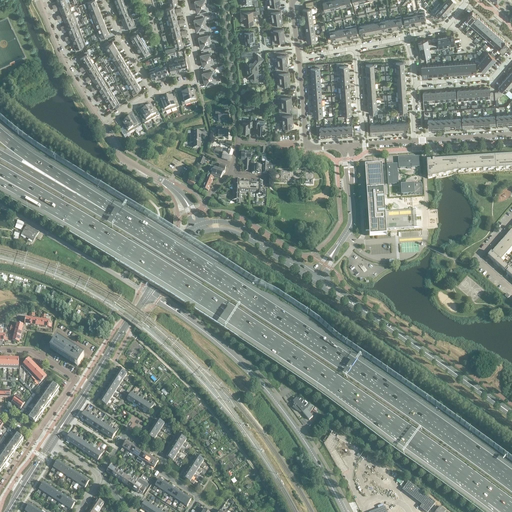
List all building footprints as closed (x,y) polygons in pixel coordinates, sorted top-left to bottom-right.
[(267,5),(267,9),(279,7),(279,6),(279,4),(280,4),(279,0),(268,0),(269,4),(267,5)] [(445,0),(442,4),(449,10),(452,6),(445,0)] [(69,2),(58,6),(59,8),(60,8),(61,11),(70,7),(71,7),(69,2)] [(89,7),(91,12),(99,9),(97,4),(89,7)] [(118,7),(120,12),(129,9),(127,4),(125,4),(118,7)] [(207,13),(211,12),(211,8),(208,8),(207,4),(196,7),(196,9),(197,9),(198,12),(199,12),(200,15),(207,13)] [(442,4),(438,9),(445,15),(449,10),(442,4)] [(303,9),(303,15),(312,14),(311,8),(313,8),(312,5),(306,6),(306,8),(306,9),(303,9)] [(167,14),(177,12),(176,9),(175,9),(174,6),(166,8),(167,14)] [(62,14),(61,14),(62,17),(72,13),(70,7),(61,11),(62,14)] [(253,15),(260,14),(259,7),(255,7),(256,11),(241,13),(241,20),(244,20),(244,25),(250,24),(254,24),(253,15)] [(271,14),(271,18),(282,16),(281,10),(280,10),(280,9),(279,7),(267,9),(268,13),(271,14)] [(89,13),(91,18),(101,14),(99,9),(91,12),(89,13)] [(120,12),(122,17),(131,14),(129,9),(120,12)] [(434,16),(437,18),(438,17),(439,16),(442,19),(445,15),(438,9),(435,13),(434,12),(432,14),(434,16)] [(72,13),(62,17),(63,19),(64,18),(65,22),(73,18),(76,18),(74,12),(72,13)] [(476,16),(472,12),(465,19),(470,23),(476,16)] [(205,19),(207,17),(207,13),(200,15),(195,16),(195,18),(196,19),(194,19),(195,23),(195,25),(206,23),(205,19)] [(91,18),(94,23),(96,22),(103,19),(101,14),(91,18)] [(122,17),(124,23),(133,19),(131,14),(122,17)] [(269,23),(270,27),(282,25),(282,24),(281,22),(283,22),(282,16),(271,18),(272,22),(269,23)] [(480,19),(476,16),(470,23),(474,27),(480,19)] [(67,25),(65,25),(66,28),(76,24),(73,18),(65,22),(67,25)] [(96,28),(98,27),(105,24),(103,19),(96,22),(94,23),(96,28)] [(126,28),(130,26),(130,28),(131,29),(136,27),(133,19),(124,23),(126,28)] [(484,23),(480,19),(474,27),(478,30),(484,23)] [(76,24),(66,28),(67,30),(69,30),(70,32),(78,29),(80,28),(78,23),(76,24)] [(179,27),(181,26),(180,23),(170,25),(172,31),(180,29),(179,27)] [(199,32),(199,33),(211,30),(210,27),(207,26),(206,23),(195,25),(196,27),(197,31),(198,30),(199,32)] [(488,26),(484,23),(478,30),(482,34),(488,26)] [(98,27),(100,32),(107,29),(105,24),(98,27)] [(273,31),(274,35),(284,34),(284,28),(282,28),(282,27),(282,25),(270,27),(270,31),(273,31)] [(492,30),(488,26),(482,34),(486,37),(492,30)] [(71,35),(70,36),(71,38),(80,35),(78,29),(70,32),(71,35)] [(98,33),(100,38),(101,41),(106,38),(106,37),(105,36),(109,34),(107,29),(100,32),(98,33)] [(131,37),(133,42),(142,37),(142,36),(138,29),(133,32),(134,34),(134,35),(131,37)] [(199,40),(200,42),(210,40),(209,36),(212,35),(211,30),(199,33),(200,35),(200,36),(199,37),(200,40),(199,40)] [(497,34),(492,30),(486,37),(490,41),(497,34)] [(326,31),(327,38),(330,37),(331,41),(336,40),(334,31),(329,32),(329,31),(326,31)] [(245,40),(243,40),(244,44),(245,44),(252,44),(254,44),(255,43),(254,39),(254,37),(254,35),(254,32),(244,33),(245,40)] [(80,35),(71,38),(71,40),(73,40),(74,43),(84,39),(82,34),(80,35)] [(284,34),(274,35),(274,39),(272,41),(272,45),(284,43),(284,41),(284,40),(285,40),(284,34)] [(501,37),(497,34),(490,41),(494,44),(501,37)] [(315,35),(306,37),(307,42),(311,41),(311,43),(311,44),(317,43),(317,41),(316,41),(315,35)] [(133,42),(136,46),(145,41),(142,37),(133,42)] [(505,41),(501,37),(494,44),(498,48),(505,41)] [(84,39),(74,43),(75,45),(74,46),(75,50),(76,52),(82,49),(81,46),(86,44),(84,39)] [(183,40),(174,42),(176,48),(178,47),(179,49),(179,50),(186,48),(185,42),(183,42),(183,40)] [(203,50),(204,51),(215,48),(214,45),(211,44),(210,40),(200,42),(200,45),(201,45),(202,48),(203,48),(203,50)] [(106,52),(108,51),(116,46),(113,42),(109,44),(108,42),(108,41),(102,44),(106,52)] [(136,46),(139,51),(148,46),(145,41),(136,46)] [(509,44),(505,41),(498,48),(502,52),(509,44)] [(108,51),(111,55),(118,51),(116,46),(108,51)] [(146,55),(147,56),(153,53),(148,46),(139,51),(142,56),(146,54),(146,55)] [(201,58),(202,61),(212,58),(211,54),(214,52),(213,49),(215,48),(204,51),(201,52),(201,53),(202,55),(201,55),(201,58)] [(82,60),(83,63),(91,58),(92,58),(89,53),(87,50),(84,52),(78,56),(78,57),(81,61),(82,60)] [(111,55),(114,60),(121,56),(118,51),(111,55)] [(277,57),(277,61),(288,60),(287,54),(286,54),(286,53),(286,51),(285,51),(274,52),(274,56),(277,57)] [(251,52),(242,53),(242,57),(247,56),(248,61),(252,61),(251,52)] [(490,54),(488,52),(484,57),(492,63),(495,59),(493,57),(492,55),(490,54)] [(254,82),(262,81),(263,81),(264,79),(264,76),(263,75),(263,72),(259,72),(258,69),(257,66),(263,59),(258,55),(252,62),(250,61),(246,62),(247,73),(249,73),(250,78),(250,79),(250,80),(251,80),(252,81),(253,81),(254,82)] [(115,66),(117,65),(124,60),(121,56),(114,60),(112,61),(115,66)] [(186,57),(180,59),(183,71),(186,70),(185,69),(188,68),(186,60),(186,57)] [(492,63),(484,57),(481,61),(488,67),(492,63)] [(85,65),(84,66),(85,68),(93,63),(91,58),(83,63),(85,65)] [(205,68),(206,69),(217,66),(216,62),(213,62),(212,58),(202,61),(202,63),(203,63),(203,66),(205,66),(205,68)] [(174,60),(175,63),(177,71),(180,70),(180,71),(183,71),(180,59),(174,60)] [(117,65),(120,69),(127,65),(124,60),(117,65)] [(275,66),(275,70),(287,69),(287,68),(287,66),(289,66),(288,60),(277,61),(278,65),(275,66)] [(488,67),(481,61),(477,65),(484,71),(488,67)] [(93,63),(85,68),(87,71),(88,70),(89,72),(98,67),(95,62),(93,63)] [(160,66),(160,67),(161,67),(164,75),(166,74),(167,76),(170,74),(167,66),(168,66),(167,62),(164,63),(164,65),(160,66)] [(339,66),(340,71),(349,71),(348,65),(344,66),(344,64),(344,62),(336,63),(337,66),(339,66)] [(177,71),(175,63),(169,64),(169,65),(172,74),(175,73),(174,72),(177,71)] [(311,68),(311,73),(320,73),(320,67),(323,67),(322,64),(315,65),(315,66),(315,68),(311,68)] [(118,70),(121,75),(130,70),(127,65),(118,70)] [(203,77),(203,79),(214,76),(213,72),(216,71),(215,67),(217,67),(217,66),(206,69),(203,70),(203,71),(204,73),(203,73),(203,76),(203,77)] [(91,75),(89,75),(91,78),(100,72),(98,67),(89,72),(91,75)] [(160,67),(155,69),(159,79),(162,78),(161,76),(164,75),(161,67),(160,67)] [(149,70),(150,71),(150,73),(153,79),(155,78),(156,80),(159,79),(155,69),(154,68),(149,70)] [(279,75),(279,79),(290,78),(289,72),(288,72),(288,71),(287,69),(275,70),(276,74),(279,75)] [(124,79),(125,79),(132,74),(130,70),(121,75),(124,79)] [(100,72),(91,78),(93,81),(94,80),(95,82),(103,77),(100,72)] [(125,79),(128,83),(135,79),(132,74),(125,79)] [(207,86),(208,87),(219,85),(218,81),(215,80),(214,76),(203,79),(204,82),(205,81),(205,85),(207,84),(207,86)] [(97,84),(95,85),(97,88),(105,83),(107,82),(104,77),(103,77),(95,82),(97,84)] [(290,78),(279,79),(279,83),(277,84),(277,88),(288,87),(289,87),(289,85),(289,84),(290,84),(290,78)] [(127,84),(130,89),(138,84),(137,82),(135,79),(128,83),(127,84)] [(505,79),(502,83),(508,89),(511,85),(505,79)] [(105,83),(97,88),(99,90),(100,90),(101,92),(109,87),(108,87),(105,83)] [(497,92),(496,92),(494,92),(495,100),(498,99),(498,97),(502,96),(508,89),(502,83),(498,87),(500,89),(497,92)] [(132,94),(134,96),(139,93),(138,92),(137,91),(141,88),(138,84),(130,89),(133,93),(132,94)] [(102,94),(101,95),(103,97),(112,92),(109,87),(101,92),(102,94)] [(484,89),(485,98),(490,97),(490,100),(493,100),(493,92),(491,92),(490,92),(489,88),(484,89)] [(194,90),(188,92),(191,104),(200,102),(197,93),(196,93),(195,94),(194,90)] [(112,92),(103,97),(105,100),(106,99),(107,102),(115,97),(112,92)] [(191,104),(188,92),(182,93),(183,96),(182,97),(180,97),(182,106),(191,104)] [(281,99),(281,103),(292,102),(291,96),(290,96),(290,95),(290,93),(289,93),(278,94),(278,98),(281,99)] [(172,96),(166,99),(171,110),(179,107),(176,99),(175,99),(173,100),(172,96)] [(115,97),(107,102),(108,104),(107,105),(110,109),(111,110),(117,106),(120,104),(115,97)] [(246,110),(250,110),(250,109),(254,109),(254,104),(257,103),(256,97),(250,98),(250,100),(250,102),(249,102),(244,103),(244,110),(246,110)] [(171,110),(166,99),(161,101),(162,104),(161,104),(159,105),(163,113),(171,110)] [(279,110),(279,112),(291,111),(291,110),(291,108),(292,108),(292,102),(281,103),(281,107),(279,108),(279,110)] [(151,106),(146,109),(152,119),(160,115),(155,107),(154,108),(152,108),(151,106)] [(140,116),(145,124),(152,119),(146,109),(141,112),(142,115),(141,115),(140,116)] [(223,121),(223,122),(227,122),(227,121),(228,121),(228,114),(222,114),(221,112),(221,110),(215,111),(215,117),(218,117),(218,122),(223,121)] [(282,117),(282,121),(293,120),(293,114),(291,114),(291,113),(291,111),(279,112),(279,116),(282,117)] [(241,127),(241,131),(242,131),(242,132),(249,133),(249,128),(249,126),(253,126),(253,120),(253,115),(251,115),(251,120),(247,120),(247,122),(242,122),(242,127),(241,127)] [(133,117),(128,120),(134,130),(142,126),(137,118),(136,118),(134,119),(133,117)] [(425,118),(425,125),(428,125),(428,129),(434,129),(433,120),(428,120),(428,118),(425,118)] [(124,125),(122,127),(123,129),(126,134),(127,135),(134,130),(128,120),(123,123),(124,125)] [(253,120),(253,126),(255,127),(257,127),(257,133),(264,133),(264,132),(265,128),(264,128),(264,123),(264,120),(258,120),(253,120)] [(293,120),(282,121),(282,125),(280,126),(280,130),(292,129),(292,126),(293,126),(293,120)] [(216,132),(218,132),(218,137),(223,137),(223,138),(227,138),(227,137),(228,137),(229,130),(223,130),(222,130),(222,128),(222,126),(216,125),(216,132)] [(316,125),(317,133),(318,132),(320,132),(320,137),(326,136),(325,127),(320,127),(320,125),(316,125)] [(193,148),(201,148),(201,141),(201,140),(201,134),(201,132),(193,132),(193,136),(190,136),(190,143),(193,143),(193,148)] [(222,156),(222,158),(230,161),(231,158),(233,151),(229,150),(228,154),(224,152),(223,153),(222,152),(223,149),(216,147),(215,150),(214,154),(220,156),(220,155),(221,155),(222,156)] [(247,171),(249,171),(249,163),(249,160),(250,160),(251,160),(251,153),(247,153),(247,152),(243,152),(243,153),(241,153),(241,159),(246,159),(246,160),(246,163),(245,163),(245,164),(245,171),(247,171)] [(418,157),(398,158),(399,165),(399,169),(407,168),(407,169),(411,169),(411,168),(418,167),(419,167),(418,161),(418,157)] [(435,161),(426,161),(428,179),(453,173),(511,168),(511,157),(445,162),(445,160),(437,161),(435,161)] [(262,174),(268,174),(268,172),(268,170),(271,171),(271,165),(268,165),(268,163),(263,163),(263,167),(262,174)] [(209,174),(208,176),(212,178),(213,176),(220,179),(223,175),(225,172),(224,171),(226,167),(220,164),(220,165),(219,168),(218,169),(215,167),(211,175),(209,174)] [(368,210),(364,210),(366,231),(369,231),(370,237),(387,236),(386,230),(414,228),(423,227),(422,227),(421,211),(422,211),(387,213),(387,206),(386,206),(385,206),(382,164),(372,165),(365,165),(367,204),(368,210)] [(397,164),(387,165),(388,185),(398,185),(398,176),(399,176),(398,172),(397,172),(397,165),(397,164)] [(207,191),(208,191),(214,179),(212,178),(208,176),(208,177),(203,189),(207,191)] [(233,189),(233,190),(241,191),(242,181),(233,180),(233,189)] [(233,192),(233,194),(241,194),(241,193),(249,193),(249,187),(247,187),(248,181),(246,181),(242,180),(242,181),(241,191),(233,190),(233,192)] [(250,181),(248,181),(247,187),(249,187),(249,193),(256,193),(257,193),(257,181),(252,181),(250,181)] [(257,181),(257,193),(256,193),(256,195),(262,195),(262,196),(265,197),(266,190),(262,190),(262,189),(263,181),(257,181)] [(409,185),(401,185),(402,195),(422,194),(421,184),(420,184),(413,185),(413,184),(409,184),(409,185)] [(233,196),(232,196),(232,201),(236,201),(236,203),(236,204),(242,205),(242,194),(241,194),(233,194),(233,195),(233,196)] [(20,234),(33,242),(36,238),(39,232),(26,225),(25,226),(20,234)] [(501,242),(510,250),(511,247),(511,245),(504,239),(501,242)] [(498,246),(507,254),(510,250),(501,242),(498,246)] [(495,250),(503,257),(507,254),(498,246),(495,250)] [(491,253),(497,258),(500,261),(503,257),(495,250),(491,253)] [(487,257),(493,262),(497,258),(491,253),(487,257)] [(493,262),(499,267),(503,263),(500,261),(497,258),(493,262)] [(499,267),(505,272),(508,268),(503,263),(499,267)] [(0,280),(2,281),(3,281),(6,282),(8,275),(6,274),(4,274),(2,274),(2,275),(1,274),(1,275),(0,274),(0,280)] [(51,348),(58,352),(64,344),(62,343),(59,341),(57,340),(57,339),(54,344),(51,348)] [(58,352),(65,356),(70,348),(69,347),(65,345),(64,344),(58,352)] [(65,356),(72,361),(77,352),(76,352),(72,349),(70,348),(65,356)] [(78,365),(79,366),(80,363),(84,357),(81,355),(80,355),(81,353),(80,352),(78,351),(77,352),(72,361),(78,365)] [(22,366),(25,370),(33,363),(29,359),(25,363),(22,366)] [(25,370),(29,373),(36,366),(33,363),(25,370)] [(29,373),(32,377),(40,370),(36,366),(29,373)] [(32,377),(36,381),(43,373),(40,370),(32,377)] [(117,376),(123,380),(127,382),(128,380),(125,378),(127,374),(120,370),(117,376)] [(43,373),(36,381),(39,384),(47,377),(43,373)] [(113,381),(120,385),(123,387),(125,385),(121,383),(123,380),(117,376),(113,381)] [(110,386),(116,390),(120,393),(121,390),(118,388),(120,385),(113,381),(110,386)] [(52,383),(48,389),(57,395),(57,394),(57,393),(60,388),(58,387),(52,383)] [(106,391),(113,396),(116,398),(118,395),(115,393),(116,390),(110,386),(106,391)] [(48,389),(44,395),(51,400),(55,395),(56,396),(57,395),(48,389)] [(103,396),(110,401),(113,403),(115,401),(111,399),(113,396),(106,391),(103,396)] [(127,400),(133,404),(137,397),(139,394),(137,392),(135,396),(131,393),(127,400)] [(12,403),(16,406),(20,400),(22,398),(18,395),(16,397),(14,400),(12,403)] [(44,395),(40,400),(49,406),(49,405),(48,404),(51,400),(44,395)] [(100,402),(110,408),(111,406),(108,404),(110,401),(103,396),(100,402)] [(133,404),(138,407),(142,401),(144,397),(142,396),(140,399),(137,397),(133,404)] [(294,406),(292,408),(295,409),(300,413),(301,411),(304,415),(309,420),(313,417),(310,413),(314,407),(299,398),(298,400),(297,398),(293,402),(295,404),(293,406),(294,406)] [(138,407),(143,410),(147,404),(149,400),(147,399),(145,402),(142,401),(138,407)] [(20,400),(16,406),(21,409),(25,403),(20,400)] [(40,400),(36,406),(43,411),(47,407),(48,407),(49,406),(40,400)] [(143,410),(147,413),(148,414),(155,404),(152,402),(150,406),(147,404),(143,410)] [(36,406),(32,412),(40,418),(41,417),(40,416),(43,411),(36,406)] [(80,419),(86,422),(90,416),(92,412),(90,411),(88,414),(85,412),(80,419)] [(32,412),(28,418),(35,423),(38,418),(40,419),(40,418),(32,412)] [(86,422),(91,426),(96,419),(98,416),(95,414),(93,418),(90,416),(86,422)] [(91,426),(97,429),(101,422),(103,419),(101,418),(99,421),(96,419),(91,426)] [(154,425),(161,430),(164,432),(166,430),(162,427),(164,424),(158,420),(154,425)] [(97,429),(102,432),(108,423),(106,421),(104,424),(101,422),(97,429)] [(102,432),(107,436),(111,429),(113,426),(111,424),(108,423),(102,432)] [(151,431),(157,435),(161,437),(162,435),(159,433),(161,430),(154,425),(151,431)] [(111,429),(107,436),(112,439),(119,429),(116,428),(114,431),(111,429)] [(147,436),(157,442),(159,440),(155,438),(157,435),(151,431),(147,436)] [(66,441),(72,444),(76,438),(78,434),(76,433),(74,436),(71,434),(66,441)] [(16,434),(12,440),(21,446),(22,444),(20,444),(24,439),(16,434)] [(176,441),(183,446),(186,448),(187,445),(184,443),(187,440),(180,435),(176,441)] [(72,444),(77,448),(81,441),(84,438),(81,436),(79,439),(76,438),(72,444)] [(12,440),(8,446),(15,451),(18,446),(20,447),(21,446),(12,440)] [(77,448),(82,451),(87,444),(89,441),(87,440),(84,443),(81,441),(77,448)] [(125,449),(128,451),(132,445),(127,441),(120,451),(123,453),(125,449)] [(173,446),(179,451),(183,453),(184,451),(181,449),(183,446),(176,441),(173,446)] [(82,451),(88,454),(94,444),(92,443),(90,446),(87,444),(82,451)] [(88,454),(93,458),(97,451),(99,448),(94,444),(88,454)] [(130,453),(133,455),(137,448),(132,445),(128,451),(125,455),(128,456),(130,453)] [(8,446),(4,451),(13,457),(13,456),(12,455),(15,451),(8,446)] [(173,446),(169,452),(176,456),(179,458),(181,456),(177,454),(179,451),(173,446)] [(135,456),(138,458),(142,451),(137,448),(133,455),(131,458),(133,459),(135,456)] [(97,451),(93,458),(98,461),(105,451),(102,450),(100,453),(97,451)] [(4,451),(0,456),(0,457),(7,462),(10,458),(12,459),(13,457),(4,451)] [(140,459),(143,461),(148,455),(142,451),(138,458),(136,461),(138,463),(140,459)] [(176,456),(169,452),(166,457),(176,463),(177,461),(174,459),(176,456)] [(145,463),(149,465),(153,458),(148,455),(143,461),(141,465),(143,466),(145,463)] [(194,462),(200,467),(203,469),(205,467),(201,464),(204,461),(200,458),(197,457),(194,462)] [(153,458),(149,465),(146,468),(149,469),(151,466),(154,468),(158,462),(153,458)] [(56,469),(59,471),(63,464),(59,462),(58,461),(51,471),(53,473),(56,469)] [(190,468),(197,472),(200,474),(201,472),(198,470),(200,467),(194,462),(190,468)] [(61,473),(64,475),(68,468),(63,464),(59,471),(57,475),(59,476),(61,473)] [(106,473),(112,476),(116,470),(118,466),(116,465),(114,468),(111,466),(110,467),(106,473)] [(66,476),(69,478),(73,471),(68,468),(64,475),(62,478),(64,479),(66,476)] [(112,476),(117,480),(121,473),(124,470),(122,468),(121,468),(119,472),(116,470),(112,476)] [(187,473),(193,477),(197,479),(198,477),(195,475),(197,472),(190,468),(187,473)] [(71,479),(74,481),(79,474),(73,471),(69,478),(67,481),(69,483),(71,479)] [(117,480),(123,483),(128,474),(129,473),(127,472),(124,475),(121,473),(117,480)] [(184,478),(193,484),(195,482),(191,480),(193,477),(187,473),(184,478)] [(76,483),(79,485),(84,478),(79,474),(74,481),(72,485),(74,486),(76,483)] [(123,483),(128,486),(134,476),(132,475),(131,476),(128,474),(123,483)] [(128,486),(133,490),(139,480),(134,476),(128,486)] [(84,478),(79,485),(77,488),(79,489),(82,486),(85,488),(90,481),(84,478)] [(139,480),(133,490),(138,493),(139,492),(142,494),(148,485),(145,483),(139,479),(139,480)] [(158,487),(161,489),(165,483),(160,479),(153,489),(155,491),(158,487)] [(41,491),(45,493),(49,486),(44,483),(37,493),(39,494),(41,491)] [(163,491),(166,493),(170,486),(165,483),(161,489),(158,493),(161,494),(163,491)] [(422,505),(420,508),(425,511),(428,511),(435,503),(409,483),(403,490),(422,505)] [(47,494),(50,496),(54,490),(49,486),(45,493),(42,496),(45,498),(47,494)] [(168,494),(171,496),(175,489),(170,486),(166,493),(163,497),(165,499),(168,494)] [(173,497),(176,499),(180,493),(175,489),(171,496),(169,499),(171,501),(173,497)] [(52,498),(55,500),(59,493),(54,490),(50,496),(48,500),(50,501),(52,498)] [(57,501),(60,503),(65,496),(59,493),(55,500),(53,503),(55,504),(57,501)] [(178,501),(181,503),(186,496),(180,493),(176,499),(174,503),(176,504),(178,501)] [(63,504),(65,506),(70,500),(65,496),(60,503),(58,506),(60,508),(63,504)] [(186,496),(181,503),(179,506),(181,508),(184,504),(187,507),(191,500),(186,496)] [(98,499),(94,505),(100,510),(104,511),(105,510),(105,509),(102,507),(104,504),(98,499)] [(70,500),(65,506),(63,510),(65,511),(68,508),(71,510),(75,503),(70,500)] [(141,508),(146,511),(151,505),(153,502),(151,501),(149,504),(145,502),(141,508)]
